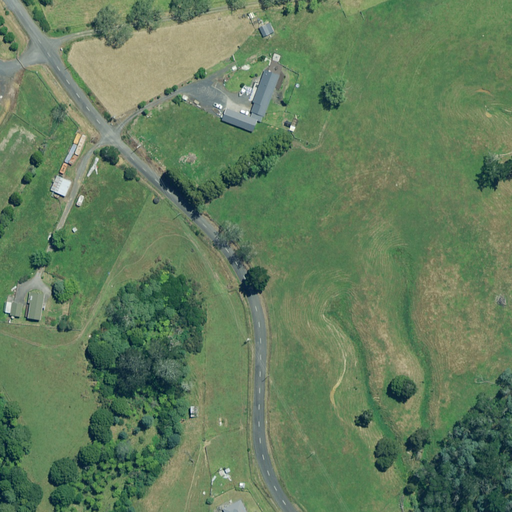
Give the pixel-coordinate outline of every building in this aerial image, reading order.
[(273,32),(269,23),(259,28),(264,37),(273,32)] [(253,113),(263,116),(278,76),(264,71),(253,101),(255,101),(251,112),(253,113)] [(263,116),(253,113),(251,117),(226,108),(222,120),(253,131),(257,121),(261,123),(263,116)] [(71,182),(57,176),(51,190),(65,196),(71,182)] [(85,197),(81,195),(77,205),(80,207),(85,197)] [(44,295),(29,293),(27,304),(25,318),(40,320),(44,295)] [(12,303),(10,313),(11,313),(11,316),(20,317),(22,305),(12,303)] [(246,511),(241,501),(223,510),(224,511),(246,511)]
